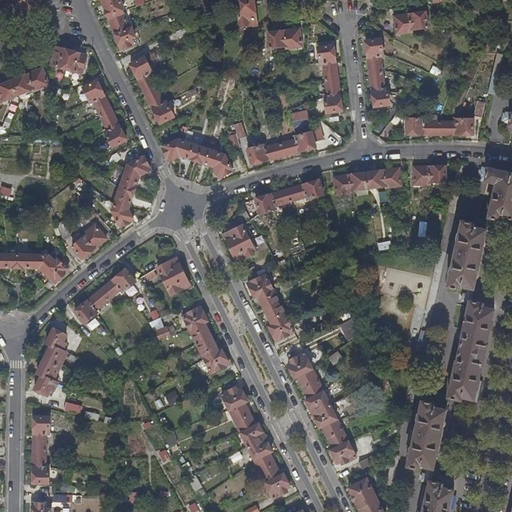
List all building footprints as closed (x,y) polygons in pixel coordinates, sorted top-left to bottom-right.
[(101,0),(121,50),(134,45),(132,39),(135,38),(132,29),(129,29),(122,11),(124,10),(119,0),(101,0)] [(253,0),(236,0),(240,26),(235,32),(249,33),(248,25),(257,24),(253,0)] [(409,14),(411,30),(426,28),(424,12),(409,14)] [(409,14),(408,15),(393,17),(396,34),(411,32),(411,30),(409,14)] [(301,47),(298,29),(267,34),(270,54),(277,54),(276,48),(285,47),(286,49),(301,47)] [(373,107),(390,105),(387,86),(384,86),(380,59),(384,58),(381,39),(364,41),(373,107)] [(322,95),(325,114),(342,111),(332,46),(316,48),(319,67),(322,67),(326,94),(322,95)] [(86,55),(56,47),(51,65),(82,73),(86,55)] [(496,55),(487,94),(493,95),(502,56),(496,55)] [(137,80),(152,73),(144,57),(130,65),(137,80)] [(49,85),(42,69),(0,85),(0,104),(1,104),(0,103),(34,89),(34,91),(49,85)] [(153,75),(152,73),(137,80),(160,124),(174,117),(165,100),(162,101),(150,76),(153,75)] [(105,129),(103,130),(111,147),(126,140),(96,81),(82,88),(91,105),(93,104),(105,129)] [(484,103),(477,101),(473,116),(480,118),(484,103)] [(308,119),(306,111),(291,115),(293,123),(308,119)] [(511,132),(511,114),(505,113),(503,123),(507,124),(506,129),(509,132),(511,132)] [(406,134),(422,135),(422,119),(406,119),(406,134)] [(422,119),(422,135),(471,135),(471,119),(452,119),(452,122),(425,122),(425,119),(422,119)] [(240,122),(233,124),(238,138),(245,136),(240,122)] [(317,124),(311,132),(293,137),(293,140),(267,147),(265,144),(247,149),(252,165),(315,148),(313,141),(322,139),(317,124)] [(239,146),(235,135),(228,137),(233,149),(239,146)] [(177,140),(161,148),(168,162),(180,156),(213,167),(219,178),(232,171),(224,154),(177,140)] [(150,170),(143,156),(127,165),(126,169),(139,176),(150,170)] [(444,167),(412,167),(413,185),(428,185),(428,183),(445,182),(444,167)] [(511,174),(481,167),(478,181),(494,184),(487,219),(496,221),(500,218),(511,220),(511,174)] [(398,168),(333,176),(336,195),(351,193),(351,190),(385,186),(385,188),(400,186),(398,168)] [(139,176),(126,169),(111,211),(120,228),(133,220),(127,209),(139,176)] [(318,180),(255,199),(260,214),(278,209),(277,205),(303,197),(305,201),(322,195),(318,180)] [(0,188),(0,193),(9,196),(10,189),(1,186),(0,188)] [(248,217),(246,212),(234,218),(237,223),(248,217)] [(471,223),(460,221),(446,288),(456,291),(460,287),(466,288),(463,302),(468,303),(460,340),(461,341),(457,362),(455,362),(446,399),(456,401),(459,398),(473,401),(493,312),(481,309),(479,304),(470,302),(485,231),(473,228),(471,223)] [(246,227),(250,237),(256,234),(252,224),(246,227)] [(58,228),(62,240),(71,237),(67,225),(58,228)] [(83,236),(71,246),(81,258),(106,238),(95,225),(83,235),(83,236)] [(236,262),(256,253),(242,226),(223,235),(236,262)] [(377,243),(378,251),(390,249),(389,241),(377,243)] [(46,253),(0,252),(0,266),(38,267),(54,283),(68,269),(57,257),(53,261),(46,253)] [(174,258),(156,267),(167,288),(161,291),(163,296),(169,293),(170,294),(189,285),(174,258)] [(135,281),(125,269),(73,311),(83,323),(98,312),(96,309),(118,291),(120,294),(135,281)] [(276,341),(294,332),(265,274),(247,284),(254,298),(256,297),(271,325),(268,326),(276,341)] [(199,307),(182,316),(210,373),(228,364),(221,350),(218,351),(204,323),(207,321),(199,307)] [(89,331),(99,325),(94,318),(84,325),(89,331)] [(349,320),(338,326),(347,340),(358,333),(349,320)] [(165,327),(155,331),(159,340),(170,337),(165,327)] [(65,334),(52,328),(45,343),(49,345),(36,373),(40,375),(34,390),(47,396),(50,389),(54,390),(57,383),(53,380),(66,352),(62,350),(65,343),(62,341),(65,334)] [(94,330),(87,336),(95,345),(102,340),(94,330)] [(327,358),(332,366),(342,359),(337,351),(327,358)] [(341,465),(355,458),(304,353),(290,360),(291,363),(287,365),(293,378),(296,377),(307,399),(305,401),(318,428),(321,427),(332,449),(329,450),(336,463),(340,462),(341,465)] [(235,388),(221,395),(273,499),(286,492),(285,489),(289,486),(283,474),(279,476),(268,453),(271,451),(258,424),(255,425),(243,403),(246,402),(240,389),(236,390),(235,388)] [(170,392),(163,398),(169,406),(176,400),(170,392)] [(79,415),(81,406),(65,402),(62,411),(79,415)] [(435,459),(444,422),(446,411),(433,409),(431,405),(420,402),(407,468),(417,470),(420,467),(426,469),(424,482),(428,483),(421,511),(448,511),(453,491),(441,488),(439,484),(430,482),(435,459)] [(48,464),(46,464),(45,437),(49,437),(49,417),(32,417),(32,483),(48,484),(48,467),(49,467),(48,464)] [(455,424),(444,422),(435,459),(447,461),(455,424)] [(169,446),(176,442),(172,433),(164,437),(169,446)] [(156,453),(161,464),(170,461),(165,449),(156,453)] [(232,463),(241,459),(239,452),(229,456),(232,463)] [(393,455),(386,487),(382,488),(385,494),(391,490),(399,456),(393,455)] [(374,463),(371,456),(358,463),(361,469),(374,463)] [(188,463),(182,464),(183,476),(190,475),(188,463)] [(188,479),(197,497),(204,493),(194,476),(188,479)] [(348,488),(359,511),(382,511),(365,479),(348,488)] [(92,498),(83,500),(84,507),(93,505),(92,498)] [(48,511),(49,510),(45,510),(45,503),(32,503),(31,511),(48,511)] [(186,508),(189,511),(197,511),(200,511),(193,503),(186,508)]
